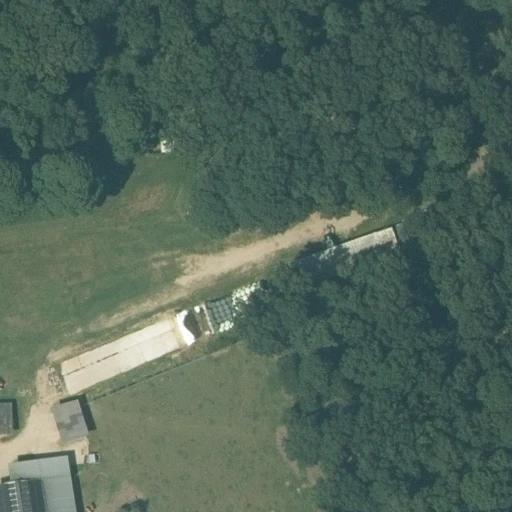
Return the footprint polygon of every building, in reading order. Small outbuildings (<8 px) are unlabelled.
[(178,59),(171,61),(173,71),(180,70),(178,59)] [(174,111),(159,112),(161,143),(189,141),(188,120),(181,120),(181,124),(175,124),(174,111)] [(402,258),(393,231),(291,264),(299,291),(402,258)] [(48,411),(60,447),(87,438),(75,402),(48,411)] [(69,511),(62,462),(33,466),(37,488),(38,488),(41,511),(69,511)] [(37,488),(0,493),(0,511),(41,511),(38,488),(37,488)]
